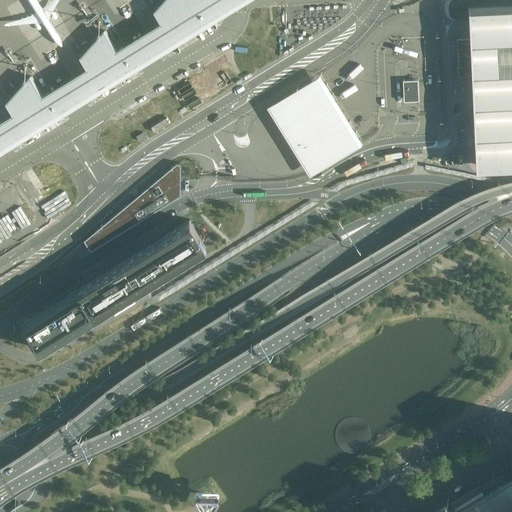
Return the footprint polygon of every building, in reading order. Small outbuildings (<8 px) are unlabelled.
[(161,0),(153,10),(160,21),(115,48),(103,28),(79,55),(86,66),(41,94),(29,74),(5,101),(12,112),(0,119),(0,152),(240,5),(247,0),(161,0)] [(511,4),(468,7),(470,55),(473,114),(474,143),(475,167),(511,164),(511,4)] [(312,174),(363,143),(342,110),(321,77),(270,107),(273,113),(278,121),(292,142),(302,159),(308,168),(312,174)] [(402,80),(403,101),(419,100),(418,79),(402,80)] [(91,250),(180,194),(180,180),(180,175),(180,165),(178,163),(175,164),(83,240),(91,250)] [(154,280),(152,278),(205,245),(189,219),(78,288),(94,314),(147,281),(148,284),(151,282),(154,280)] [(511,479),(459,511),(458,511),(504,511),(511,507),(511,479)] [(458,511),(459,511),(451,500),(430,511),(458,511)]
